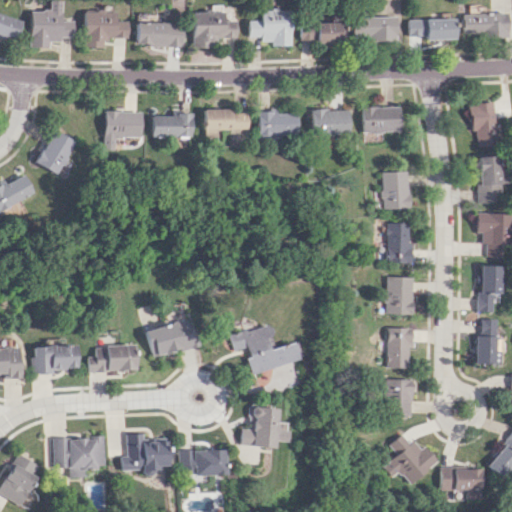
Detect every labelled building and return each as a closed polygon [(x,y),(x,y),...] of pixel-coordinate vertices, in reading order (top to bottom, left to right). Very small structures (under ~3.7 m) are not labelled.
[(27,10),(27,43),(47,43),(47,41),(59,41),(58,37),(71,37),(71,20),(59,20),(59,0),(47,0),(47,10),(27,10)] [(245,37),(258,36),(258,41),(269,41),(269,45),(289,45),(289,8),(257,9),(257,19),(245,19),(245,37)] [(125,38),(125,21),(113,21),(113,10),(81,11),(81,47),(101,47),(101,38),(125,38)] [(234,38),(234,20),(221,20),(221,11),(189,11),(190,47),(211,47),(211,38),(234,38)] [(458,13),(459,36),(502,35),(502,12),(458,13)] [(394,16),(352,16),(353,40),(395,39),(394,16)] [(406,36),(422,36),(423,39),(451,39),(450,18),(405,19),(406,36)] [(179,29),(171,29),(171,22),(133,21),(132,45),(179,45),(179,29)] [(342,40),(341,21),(297,22),(298,42),(342,40)] [(471,146),(493,144),(491,101),(464,103),(465,131),(470,130),(471,146)] [(398,105),(361,106),(361,132),(398,131),(398,105)] [(203,109),(204,135),(218,135),(218,129),(249,129),(248,111),(232,112),(232,108),(203,109)] [(311,136),(349,135),(348,108),(310,109),(311,136)] [(141,137),(141,111),(103,110),(103,136),(141,137)] [(258,135),(298,134),(297,113),(276,113),(276,110),(257,110),(258,135)] [(152,115),(151,135),(192,136),(192,112),(171,111),(171,115),(152,115)] [(75,140),(52,129),(36,163),(60,174),(75,140)] [(472,203),(487,202),(487,194),(493,194),(492,155),(471,156),(472,203)] [(378,171),(379,208),(404,208),(404,171),(378,171)] [(0,210),(35,194),(26,174),(5,184),(4,183),(0,184),(0,210)] [(478,256),(500,256),(501,213),(469,212),(469,233),(474,233),(474,243),(479,243),(478,256)] [(403,242),(403,222),(382,222),(381,262),(407,262),(407,242),(403,242)] [(493,265),(472,265),(471,311),(485,311),(486,302),(492,302),(493,265)] [(380,313),(405,313),(406,276),(380,275),(380,313)] [(143,329),(150,356),(193,345),(186,318),(143,329)] [(489,318),(473,318),(473,335),(468,335),(467,363),(495,363),(495,351),(488,350),(489,318)] [(246,373),(295,358),(289,340),(269,347),(262,323),(223,335),(228,351),(238,347),(246,373)] [(379,367),(403,368),(404,327),(381,327),(379,367)] [(29,371),(75,370),(75,344),(32,345),(33,357),(29,357),(29,371)] [(133,369),(132,344),(93,345),(93,355),(86,356),(86,371),(133,369)] [(404,378),(379,378),(378,415),(403,416),(404,378)] [(269,407),(241,406),(240,428),(233,428),(233,445),(266,446),(266,440),(279,441),(280,430),(269,429),(269,407)] [(511,428),(484,466),(501,478),(511,463),(511,428)] [(118,469),(139,469),(139,475),(149,475),(148,466),(163,466),(163,438),(139,438),(139,433),(123,433),(124,455),(118,455),(118,469)] [(382,444),(390,454),(376,466),(385,477),(392,471),(404,484),(431,461),(418,445),(414,448),(406,439),(402,442),(395,433),(382,444)] [(51,437),(51,467),(67,467),(67,477),(82,477),(82,467),(102,467),(101,436),(51,437)] [(219,473),(217,448),(173,450),(175,475),(219,473)] [(38,465),(14,454),(0,485),(0,495),(21,505),(38,465)] [(464,498),(479,498),(478,467),(435,468),(435,490),(463,489),(464,498)]
